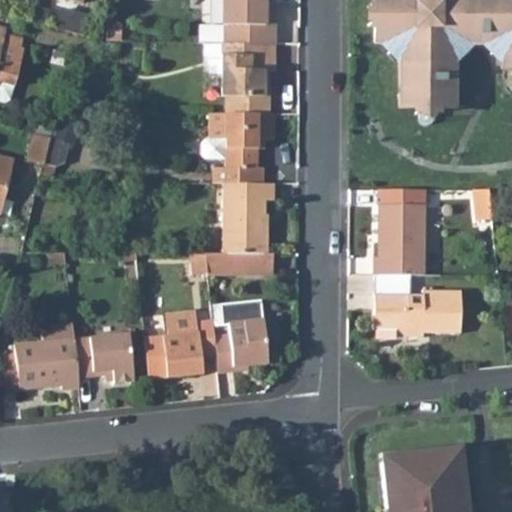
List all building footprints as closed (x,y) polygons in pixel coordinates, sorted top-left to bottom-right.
[(263,1),(262,0),(221,0),(221,43),(273,44),(273,8),(263,8),(263,1)] [(511,0),(373,0),(374,3),(374,29),(374,43),(376,43),(398,43),(398,65),(398,99),(451,100),(451,64),(451,43),(472,44),(478,44),(490,44),(500,54),(500,66),(500,68),(511,68),(511,0)] [(10,11),(11,6),(8,2),(4,1),(0,3),(0,12),(0,13),(6,14),(10,11)] [(366,29),(374,29),(374,3),(366,3),(366,8),(363,8),(363,24),(366,24),(366,29)] [(49,12),(34,7),(30,22),(46,26),(49,12)] [(87,17),(63,10),(58,29),(82,36),(87,17)] [(120,40),(120,24),(107,24),(105,40),(120,40)] [(0,38),(1,35),(3,29),(0,28),(0,100),(3,101),(8,97),(11,85),(13,86),(22,48),(20,48),(0,42),(0,38)] [(0,42),(20,48),(21,41),(1,35),(0,38),(0,42)] [(96,51),(99,41),(90,38),(86,48),(96,51)] [(112,55),(115,45),(99,41),(96,51),(112,55)] [(273,44),(221,43),(202,43),(202,54),(206,58),(220,58),(220,97),(224,97),(224,114),(267,114),(267,86),(262,86),(262,71),(267,72),(272,71),(273,44)] [(398,65),(398,43),(376,43),(398,65)] [(472,44),(451,43),(451,64),(472,44)] [(500,54),(490,44),(478,44),(500,66),(500,54)] [(451,107),(451,100),(398,99),(398,107),(411,107),(438,107),(451,107)] [(437,115),(438,107),(411,107),(411,114),(416,115),(416,118),(433,118),(433,115),(437,115)] [(267,114),(224,114),(208,114),(207,138),(207,139),(224,139),(224,157),(224,168),(212,168),(212,183),(222,183),(262,184),(262,168),(256,168),(256,149),(256,139),(264,139),(272,140),(273,114),(267,114)] [(42,165),(49,138),(33,134),(25,161),(42,165)] [(204,157),(224,157),(224,139),(207,139),(207,138),(204,138),(200,142),(200,153),(204,157)] [(52,155),(63,155),(63,143),(52,142),(52,155)] [(0,211),(12,159),(0,156),(0,211)] [(272,184),(262,184),(222,183),(221,253),(266,254),(266,223),(261,223),(262,214),(264,214),(264,201),(272,201),(272,184)] [(475,221),(490,219),(487,190),(472,190),(475,221)] [(153,205),(154,192),(143,192),(142,204),(153,205)] [(422,275),(422,205),(377,204),(377,257),(373,257),(372,275),(409,275),(422,275)] [(427,273),(441,274),(443,248),(428,247),(427,273)] [(64,264),(63,252),(53,252),(52,264),(64,264)] [(134,261),(133,253),(120,253),(121,262),(134,261)] [(206,273),(203,253),(188,253),(190,275),(206,273)] [(221,273),(221,253),(203,253),(206,273),(221,273)] [(266,274),(266,254),(221,253),(221,273),(266,274)] [(408,295),(409,275),(372,275),(371,329),(395,329),(403,337),(422,337),(422,333),(459,333),(459,291),(421,291),(421,295),(408,295)] [(497,284),(486,286),(488,299),(499,298),(497,284)] [(226,325),(227,335),(212,337),(214,357),(216,372),(232,371),(232,367),(245,366),(265,364),(259,300),(218,304),(220,325),(226,325)] [(218,304),(209,305),(211,321),(211,326),(220,325),(218,304)] [(163,315),(165,335),(142,338),(146,379),(201,374),(200,358),(214,357),(212,337),(211,326),(211,321),(194,322),(193,311),(163,315)] [(72,339),(72,338),(70,323),(46,326),(41,332),(42,341),(12,344),(14,364),(17,388),(34,387),(34,384),(59,381),(59,384),(60,388),(77,387),(76,377),(72,339)] [(132,381),(127,333),(72,339),(76,377),(103,374),(111,374),(111,379),(112,383),(132,381)] [(17,388),(14,364),(0,365),(0,370),(2,390),(17,388)] [(459,447),(445,449),(446,455),(460,454),(459,447)] [(445,449),(393,454),(393,461),(379,462),(384,510),(391,509),(391,511),(457,511),(457,503),(465,502),(460,454),(446,455),(445,449)] [(393,454),(379,455),(379,462),(393,461),(393,454)] [(465,511),(465,502),(457,503),(457,511),(465,511)]
